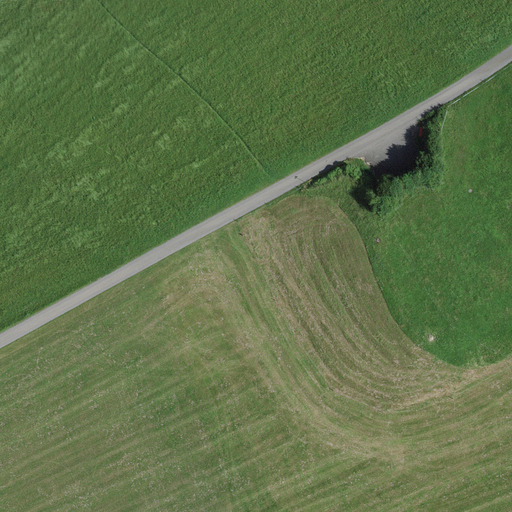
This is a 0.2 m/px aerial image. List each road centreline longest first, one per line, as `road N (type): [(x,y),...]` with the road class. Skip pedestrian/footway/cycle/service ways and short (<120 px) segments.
road 1 (track): [(0,342),(289,184)]
road 2 (track): [(289,184),(511,53)]
